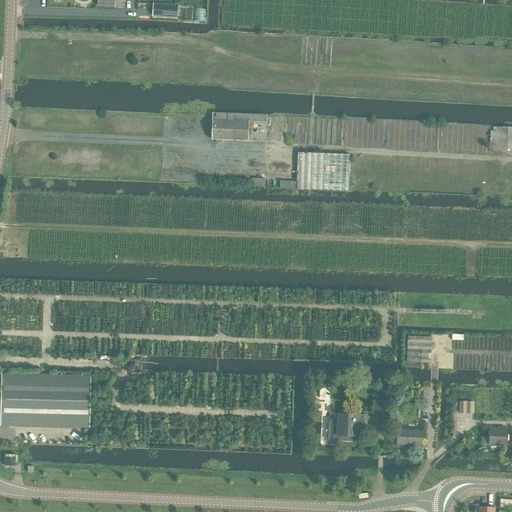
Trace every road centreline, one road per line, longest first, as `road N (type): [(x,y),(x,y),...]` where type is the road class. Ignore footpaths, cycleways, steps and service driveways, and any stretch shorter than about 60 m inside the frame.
road 1 (tertiary): [(443,503),(349,508),(0,487)]
road 2 (tertiary): [(0,148),(10,0)]
